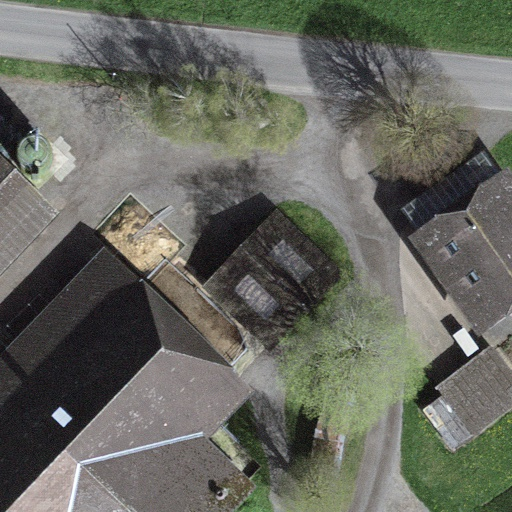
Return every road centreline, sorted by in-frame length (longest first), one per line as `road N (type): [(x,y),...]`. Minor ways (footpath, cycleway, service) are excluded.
road 1 (tertiary): [(0,25),(511,83)]
road 2 (track): [(368,511),(388,420),(373,278),(342,197),(339,66)]
road 3 (track): [(0,337),(124,195),(165,179),(216,177),(342,197)]
